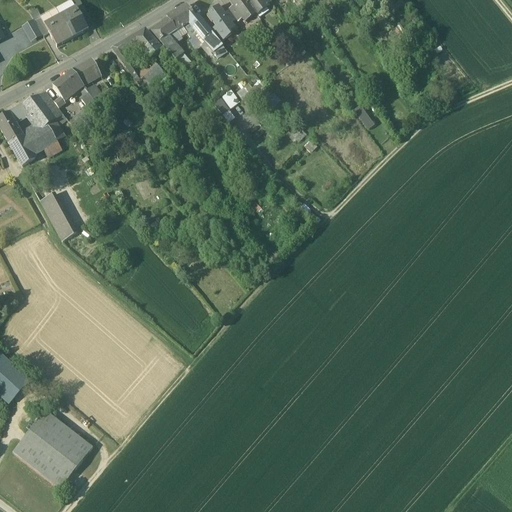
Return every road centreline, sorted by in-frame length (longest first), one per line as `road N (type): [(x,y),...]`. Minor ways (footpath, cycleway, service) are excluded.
road 1 (track): [(74,511),(257,298),(437,117),(511,83)]
road 2 (track): [(0,144),(62,253),(198,366)]
road 3 (secondary): [(0,101),(174,0)]
